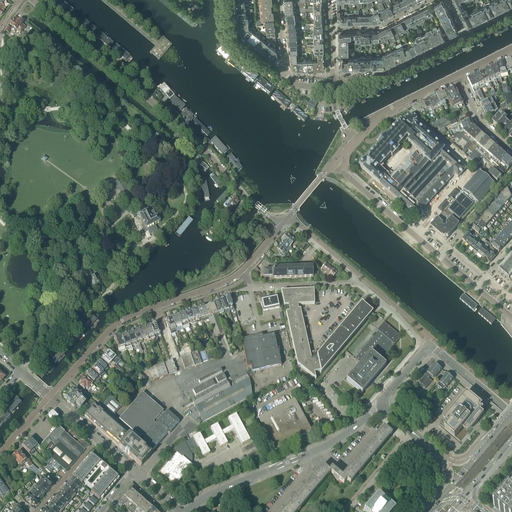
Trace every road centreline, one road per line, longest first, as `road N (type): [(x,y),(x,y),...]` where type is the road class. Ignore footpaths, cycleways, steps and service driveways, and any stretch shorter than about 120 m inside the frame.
road 1 (residential): [(49,396),(122,320),(241,271)]
road 2 (residential): [(199,145),(30,0)]
road 3 (unclassified): [(439,256),(333,165),(352,142)]
road 4 (residential): [(464,35),(333,89)]
road 5 (unclassified): [(199,145),(101,237)]
road 6 (residential): [(303,455),(207,495),(188,511)]
road 7 (unclassified): [(352,142),(379,114),(456,76)]
road 8 (unclassified): [(241,271),(250,286),(356,282)]
